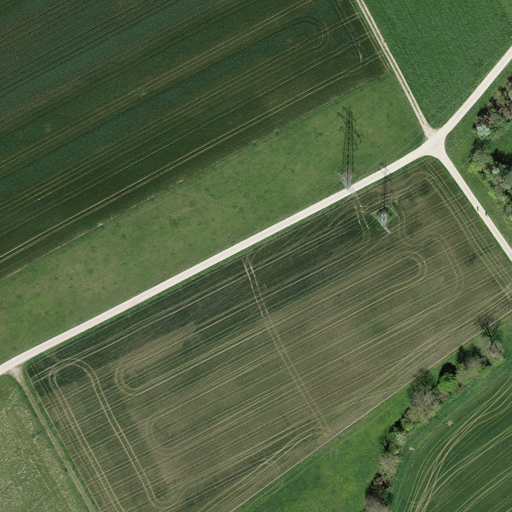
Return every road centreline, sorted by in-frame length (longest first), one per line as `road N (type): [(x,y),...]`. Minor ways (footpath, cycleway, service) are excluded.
road 1 (track): [(0,370),(433,141)]
road 2 (track): [(358,0),(433,141)]
road 3 (track): [(511,255),(433,141)]
